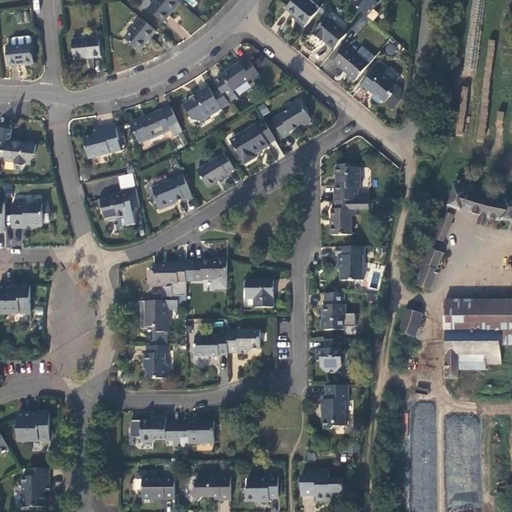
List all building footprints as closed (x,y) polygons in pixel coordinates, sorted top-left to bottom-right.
[(169,12),(178,0),(153,0),(148,7),(163,19),(169,12)] [(290,0),(286,6),(305,23),(318,8),(308,0),(290,0)] [(350,0),(362,10),(373,19),(378,13),(377,10),(372,6),(377,0),(350,0)] [(322,37),(333,46),(346,30),(328,14),(313,31),(320,37),(322,37)] [(149,37),(156,28),(141,16),(124,35),(140,48),(149,37)] [(361,18),(350,28),(355,33),(366,23),(361,18)] [(30,33),(12,35),(13,42),(7,43),(10,64),(24,62),(33,61),(30,33)] [(98,33),(71,36),(73,56),(83,55),(101,53),(100,48),(103,48),(102,40),(98,40),(98,33)] [(334,58),(355,76),(368,61),(347,43),(334,58)] [(225,67),(220,71),(221,73),(232,88),(249,75),(251,77),(258,72),(246,55),(240,60),(238,58),(225,67)] [(380,60),(360,84),(366,90),(369,87),(384,100),(392,91),(389,89),(395,81),(383,70),(387,66),(380,60)] [(199,117),(228,100),(218,86),(211,90),(207,83),(193,91),(194,94),(187,98),(182,101),(191,114),(199,117)] [(460,86),(457,135),(463,135),(467,86),(460,86)] [(300,96),(271,114),(281,130),(299,119),(304,119),(310,116),(310,113),(300,96)] [(172,129),(180,125),(169,104),(145,114),(146,117),(141,119),(140,115),(135,117),(129,119),(138,137),(148,133),(148,134),(170,124),(172,129)] [(266,138),(274,133),(262,114),(236,131),(240,137),(235,140),(240,146),(237,148),(243,158),(254,151),(254,148),(267,139),(266,138)] [(116,134),(113,122),(107,124),(97,127),(98,130),(91,132),(81,134),(87,155),(118,146),(115,136),(116,134)] [(1,126),(0,125),(0,149),(4,150),(3,159),(12,159),(14,162),(20,163),(24,161),(29,161),(30,150),(32,151),(33,142),(18,141),(8,140),(9,136),(10,127),(1,126)] [(233,141),(235,140),(240,137),(236,131),(229,135),(233,141)] [(221,171),(234,163),(224,147),(197,164),(208,182),(221,174),(221,171)] [(333,178),(334,194),(358,194),(357,182),(359,182),(359,162),(348,162),(347,159),(333,160),(333,169),(336,172),(336,178),(333,178)] [(184,194),(192,191),(181,164),(173,167),(176,173),(152,182),(156,192),(155,193),(159,204),(173,199),(172,197),(183,193),(184,194)] [(511,199),(470,187),(472,182),(456,177),(453,183),(447,203),(478,212),(487,214),(498,218),(504,217),(511,219),(509,229),(511,229),(511,199)] [(128,221),(135,219),(132,207),(135,204),(139,203),(134,182),(119,185),(120,188),(115,189),(114,192),(97,196),(99,205),(102,204),(103,209),(105,217),(106,216),(109,218),(113,217),(115,214),(117,214),(125,212),(128,221)] [(368,202),(368,193),(358,194),(334,194),(332,194),(333,204),(331,204),(332,218),(331,218),(331,229),(352,229),(352,210),(357,210),(357,203),(368,202)] [(40,200),(11,200),(11,224),(19,224),(25,224),(25,221),(32,221),(34,223),(38,223),(42,221),(42,210),(51,210),(47,194),(40,194),(40,200)] [(451,213),(444,210),(433,236),(441,239),(451,213)] [(125,212),(117,214),(120,224),(128,223),(128,221),(125,212)] [(484,223),(487,214),(478,212),(475,221),(484,223)] [(364,249),(364,240),(335,241),(336,251),(338,251),(338,257),(341,260),(342,275),(363,273),(362,249),(364,249)] [(432,246),(429,245),(413,282),(430,288),(437,266),(435,265),(441,250),(439,249),(441,244),(440,241),(436,240),(433,241),(432,246)] [(203,275),(228,274),(227,255),(212,255),(212,254),(203,254),(203,255),(195,255),(195,276),(203,276),(203,275)] [(167,279),(186,279),(186,257),(168,257),(168,260),(154,261),(155,282),(163,282),(167,279)] [(273,274),(246,274),(244,276),(243,280),(245,282),(246,292),(254,292),(254,300),(273,300),(273,274)] [(10,281),(0,281),(0,308),(29,308),(29,281),(28,281),(26,279),(20,279),(18,282),(17,282),(17,283),(10,284),(10,281)] [(186,284),(164,283),(164,294),(185,296),(186,284)] [(345,297),(345,286),(326,286),(326,298),(323,298),(323,308),(326,308),(326,313),(323,316),(323,320),(325,323),(344,323),(344,309),(346,309),(346,297),(345,297)] [(178,296),(141,296),(141,308),(146,307),(146,311),(141,311),(141,317),(141,324),(147,324),(147,322),(158,322),(158,327),(170,327),(169,314),(167,311),(166,304),(178,304),(178,296)] [(511,297),(450,298),(450,302),(450,327),(498,328),(511,327),(511,297)] [(498,361),(498,349),(498,341),(498,328),(450,327),(450,302),(443,302),(443,328),(444,328),(444,375),(457,375),(457,366),(457,350),(482,350),(482,361),(498,361)] [(420,311),(404,306),(397,329),(413,334),(420,311)] [(260,324),(229,325),(229,328),(229,346),(238,346),(238,348),(247,348),(247,343),(261,343),(260,324)] [(505,341),(511,340),(511,327),(498,328),(498,341),(505,341)] [(221,348),(229,348),(229,346),(229,328),(222,328),(211,328),(211,330),(196,330),(197,350),(200,352),(205,352),(207,349),(210,349),(210,350),(221,350),(221,348)] [(344,341),(344,332),(325,333),(325,341),(318,341),(319,350),(322,352),(322,357),(327,364),(337,363),(340,362),(343,359),(343,351),(346,351),(345,342),(344,341)] [(168,348),(168,341),(146,341),(146,348),(143,348),(143,353),(143,359),(145,359),(145,373),(168,373),(168,361),(164,358),(164,348),(168,348)] [(457,350),(457,366),(482,367),(482,361),(482,350),(457,350)] [(350,392),(349,378),(327,379),(328,392),(324,394),(324,404),(327,405),(327,423),(336,422),(338,420),(348,419),(347,392),(350,392)] [(49,438),(48,410),(45,408),(39,408),(36,412),(30,412),(30,410),(25,410),(16,410),(17,439),(49,438)] [(174,440),(183,440),(183,435),(183,418),(168,418),(168,413),(158,413),(158,415),(143,415),(143,437),(174,435),(174,440)] [(191,418),(183,418),(183,435),(191,434),(191,437),(216,437),(216,416),(200,416),(200,414),(191,414),(191,418)] [(0,449),(1,450),(8,446),(0,431),(0,449)] [(304,470),(304,490),(312,490),(318,490),(318,494),(335,494),(335,489),(339,489),(344,483),(344,473),(331,473),(331,464),(318,464),(318,462),(309,462),(309,470),(304,470)] [(46,475),(46,464),(25,465),(25,470),(26,470),(26,473),(20,473),(21,502),(44,502),(44,487),(44,482),(46,482),(46,475)] [(280,493),(281,470),(270,470),(270,474),(252,474),(252,482),(248,482),(248,494),(256,494),(260,491),(261,495),(266,495),(271,495),(271,493),(280,493)] [(223,495),(233,494),(233,471),(200,471),(200,482),(193,489),(200,496),(206,491),(215,491),(223,491),(223,495)] [(165,494),(177,494),(177,472),(158,472),(158,473),(145,473),(145,498),(154,497),(154,494),(165,494)] [(412,511),(433,511),(433,504),(412,503),(412,511)]
